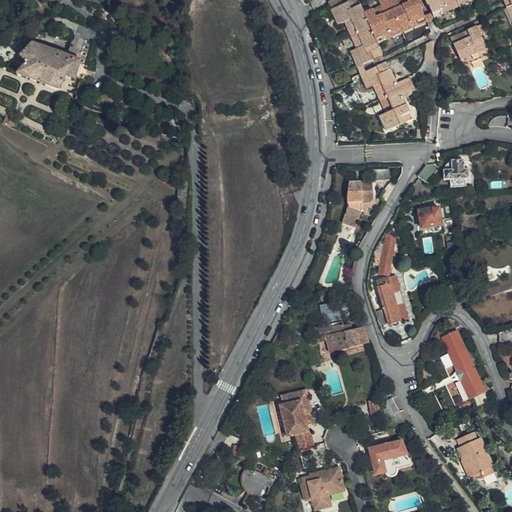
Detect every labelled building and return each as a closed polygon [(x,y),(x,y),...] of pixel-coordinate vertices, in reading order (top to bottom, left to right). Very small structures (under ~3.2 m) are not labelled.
[(368,28),(362,16),(358,6),(349,10),(345,3),(344,4),(341,0),(333,0),(326,3),(336,25),(343,23),(349,20),(356,34),(368,28)] [(349,10),(358,6),(354,0),(352,0),(345,3),(349,10)] [(380,36),(395,29),(381,0),(374,0),(373,1),(376,10),(379,17),(372,20),(369,13),(362,16),(368,28),(374,43),(381,40),(380,36)] [(414,0),(402,0),(405,5),(396,9),(393,2),(391,0),(381,0),(395,29),(413,21),(416,28),(424,25),(418,9),(419,9),(414,0)] [(405,5),(402,0),(397,0),(393,2),(396,9),(405,5)] [(454,1),(453,0),(421,0),(424,5),(425,5),(431,18),(439,14),(437,9),(454,1)] [(456,6),(454,1),(437,9),(439,14),(456,6)] [(379,17),(376,10),(369,13),(372,20),(379,17)] [(349,37),(356,34),(349,20),(343,23),(349,37)] [(474,27),(464,32),(467,39),(451,45),(459,62),(474,55),(477,60),(485,56),(479,43),(481,42),(474,27)] [(377,49),(374,43),(368,28),(356,34),(362,47),(355,50),(348,53),(355,68),(371,61),(368,53),(377,49)] [(467,39),(464,32),(448,39),(451,45),(467,39)] [(362,47),(356,34),(349,37),(355,50),(362,47)] [(79,62),(85,47),(92,51),(95,43),(75,35),(67,55),(33,42),(19,55),(26,61),(15,73),(57,88),(62,73),(74,78),(75,76),(82,79),(87,66),(79,62)] [(380,56),(377,49),(368,53),(371,61),(380,56)] [(461,67),(477,60),(474,55),(459,62),(461,67)] [(377,75),(386,71),(383,64),(374,68),(377,75)] [(393,85),(386,71),(377,75),(374,68),(358,76),(365,90),(371,87),(377,84),(384,98),(410,86),(406,79),(393,85)] [(377,84),(371,87),(378,101),(384,98),(377,84)] [(413,93),(410,86),(384,98),(390,111),(384,114),(377,117),(384,131),(400,124),(397,118),(406,113),(400,100),(413,93)] [(384,98),(378,101),(384,114),(390,111),(384,98)] [(409,119),(406,113),(397,118),(400,124),(409,119)] [(468,179),(468,169),(463,170),(463,160),(452,161),(452,170),(444,171),(444,180),(468,179)] [(425,166),(417,177),(426,184),(436,172),(429,167),(428,166),(425,166)] [(175,203),(186,204),(188,177),(177,177),(175,203)] [(375,199),(374,182),(352,183),(349,200),(349,211),(344,222),(357,226),(364,214),(363,202),(372,202),(375,199)] [(443,226),(440,208),(420,211),(423,229),(433,227),(434,233),(441,232),(440,226),(443,226)] [(175,221),(186,221),(186,210),(175,210),(175,221)] [(390,278),(397,237),(384,235),(376,251),(373,267),(381,268),(390,278)] [(385,310),(389,324),(390,326),(402,323),(397,308),(394,294),(401,292),(396,277),(377,282),(385,310)] [(341,320),(337,303),(321,307),(325,324),(341,320)] [(404,306),(397,308),(402,323),(409,321),(404,306)] [(380,326),(389,324),(385,310),(377,313),(380,326)] [(369,343),(364,328),(353,332),(351,324),(346,326),(343,327),(342,324),(331,328),(333,333),(330,335),(330,337),(324,339),(326,347),(329,355),(369,343)] [(447,348),(459,376),(466,373),(466,371),(470,369),(472,367),(473,367),(480,364),(474,351),(467,354),(457,332),(442,338),(447,348)] [(326,347),(324,339),(310,343),(312,351),(326,347)] [(453,376),(454,379),(459,376),(447,348),(444,349),(447,355),(441,358),(449,378),(453,376)] [(470,399),(485,392),(473,367),(472,367),(470,369),(466,371),(466,373),(459,376),(460,379),(470,399)] [(474,409),(470,399),(459,376),(454,379),(455,381),(446,385),(460,415),(474,409)] [(367,392),(370,414),(380,413),(376,390),(367,392)] [(294,400),(308,397),(307,391),(293,394),(294,400)] [(298,450),(314,446),(311,432),(308,432),(305,433),(303,426),(307,425),(305,418),(313,416),(308,397),(294,400),(293,394),(282,397),(286,413),(282,413),(286,430),(289,429),(291,437),(295,436),(298,450)] [(393,398),(382,402),(384,411),(385,418),(387,417),(400,411),(393,398)] [(385,418),(388,431),(388,433),(408,426),(400,411),(387,417),(385,418)] [(314,423),(313,416),(305,418),(307,425),(314,423)] [(493,468),(479,440),(478,440),(475,434),(462,440),(465,447),(459,450),(472,477),(482,473),(483,477),(486,475),(485,472),(493,468)] [(414,467),(404,442),(373,449),(378,476),(389,473),(391,476),(394,478),(398,477),(401,475),(402,470),(414,467)] [(242,459),(247,448),(237,443),(231,453),(242,459)] [(243,484),(245,490),(259,497),(267,484),(271,486),(275,479),(262,472),(262,473),(248,466),(244,473),(243,476),(243,484)] [(332,478),(342,475),(341,467),(330,470),(332,478)] [(347,492),(342,475),(332,478),(330,470),(316,474),(317,478),(313,479),(312,477),(305,479),(306,484),(302,485),(306,501),(310,500),(311,507),(323,504),(321,498),(347,492)] [(348,497),(347,492),(321,498),(323,504),(330,502),(348,497)] [(323,504),(311,507),(312,511),(313,511),(331,508),(330,502),(323,504)]
